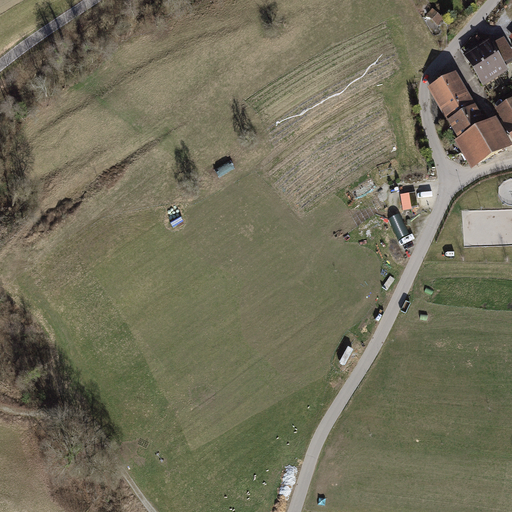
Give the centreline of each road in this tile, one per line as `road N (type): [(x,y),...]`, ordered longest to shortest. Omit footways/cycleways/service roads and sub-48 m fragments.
road 1 (unclassified): [(293,511),(319,437),(376,348),(455,187)]
road 2 (residential): [(497,0),(426,81),(429,128),(455,187)]
